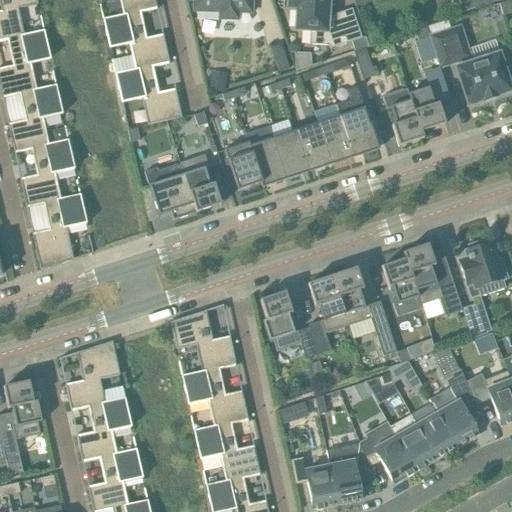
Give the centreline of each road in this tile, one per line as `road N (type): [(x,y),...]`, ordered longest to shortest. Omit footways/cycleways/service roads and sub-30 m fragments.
road 1 (unclassified): [(511,142),(124,271)]
road 2 (unclassified): [(133,310),(511,189)]
road 3 (residential): [(287,511),(244,337)]
road 4 (unclassified): [(0,351),(133,310)]
road 5 (residential): [(511,450),(391,511)]
road 6 (unclassified): [(124,271),(0,309)]
road 7 (residential): [(79,511),(54,392)]
